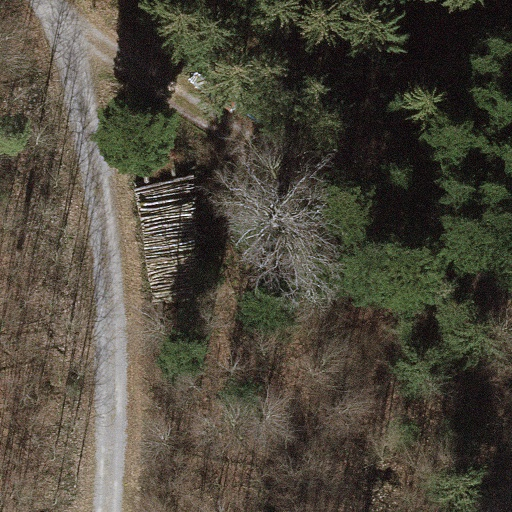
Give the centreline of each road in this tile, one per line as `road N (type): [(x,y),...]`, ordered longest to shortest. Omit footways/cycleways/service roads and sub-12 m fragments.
road 1 (track): [(59,20),(511,313)]
road 2 (track): [(48,0),(78,83),(110,275),(108,511)]
